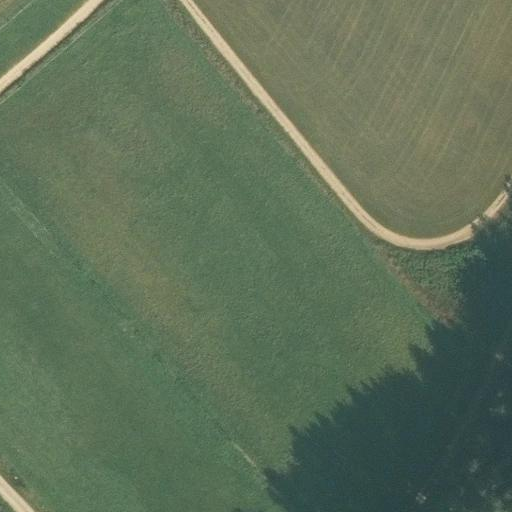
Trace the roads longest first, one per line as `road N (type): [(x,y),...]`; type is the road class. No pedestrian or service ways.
road 1 (track): [(503,211),(450,250),(400,249),(380,239),(359,224),(175,0)]
road 2 (track): [(511,194),(503,211),(496,356),(412,511)]
